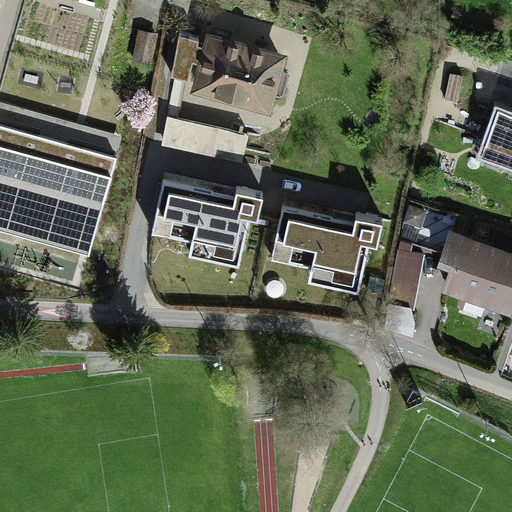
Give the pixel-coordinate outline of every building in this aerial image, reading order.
[(156,33),(140,30),(134,60),(150,63),(156,33)] [(287,73),(287,72),(287,71),(276,68),(280,56),(212,37),(198,84),(266,104),(270,91),(280,94),(280,93),(281,93),(282,93),(282,92),(283,92),(288,74),(288,73),(287,73)] [(450,73),(445,98),(457,101),(463,76),(450,73)] [(485,144),(504,151),(501,158),(511,161),(511,111),(498,106),(485,144)] [(109,157),(0,128),(0,224),(85,247),(109,157)] [(239,263),(249,214),(257,216),(263,191),(236,185),(235,193),(163,177),(152,230),(192,239),(189,252),(239,263)] [(283,203),(271,256),(311,265),(308,278),(358,289),(369,240),(377,242),(382,218),(356,212),(354,219),(283,203)] [(511,253),(451,233),(443,257),(455,261),(447,285),(509,306),(511,295),(511,253)] [(424,253),(399,249),(388,304),(413,309),(424,253)]
